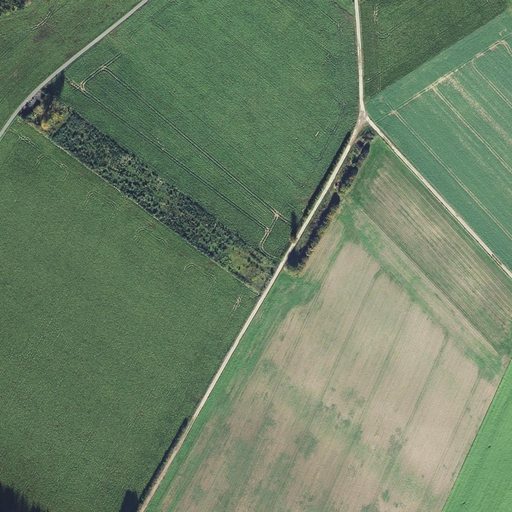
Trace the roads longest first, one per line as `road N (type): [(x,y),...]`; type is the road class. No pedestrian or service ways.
road 1 (track): [(360,114),(142,511)]
road 2 (track): [(511,274),(360,114),(355,0)]
road 3 (residential): [(0,138),(52,75),(145,0)]
